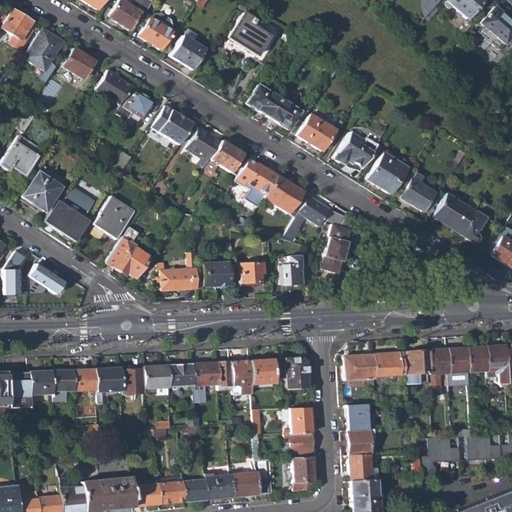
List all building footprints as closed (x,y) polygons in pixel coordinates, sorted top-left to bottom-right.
[(80,0),(94,9),(99,0),(80,0)] [(116,0),(106,17),(127,30),(133,20),(137,22),(151,1),(148,0),(116,0)] [(196,0),(194,4),(199,8),(204,0),(196,0)] [(422,0),(416,10),(427,17),(437,0),(422,0)] [(449,7),(464,19),(480,0),(445,0),(445,2),(443,4),(448,8),(449,7)] [(476,31),(497,49),(511,32),(511,22),(493,6),(479,22),(481,25),(476,31)] [(0,27),(0,29),(19,41),(31,23),(11,10),(0,27)] [(137,36),(158,50),(169,32),(168,31),(171,27),(169,20),(159,13),(152,15),(149,19),(148,19),(137,36)] [(253,59),(259,63),(273,42),(257,31),(247,25),(251,21),(240,13),(224,37),(255,56),(253,59)] [(257,25),(251,21),(247,25),(257,31),(258,27),(257,25)] [(21,58),(42,72),(61,42),(40,29),(21,58)] [(181,36),(191,42),(196,35),(186,29),(181,36)] [(167,55),(190,70),(203,50),(191,42),(181,36),(180,35),(167,55)] [(69,73),(81,80),(92,62),(72,49),(57,71),(66,77),(69,73)] [(130,87),(121,82),(121,83),(116,80),(117,79),(118,77),(107,70),(94,90),(118,106),(128,90),(130,87)] [(244,104),(265,117),(277,98),(256,85),(244,104)] [(128,90),(118,106),(112,114),(122,120),(126,119),(130,112),(140,119),(150,103),(133,92),(128,90)] [(265,117),(286,130),(298,111),(277,98),(265,117)] [(148,127),(177,146),(191,124),(162,106),(148,127)] [(14,127),(21,132),(31,117),(24,112),(14,127)] [(460,123),(470,130),(476,121),(467,114),(460,123)] [(295,136),(318,150),(332,129),(308,115),(295,136)] [(49,129),(55,133),(59,127),(52,123),(49,129)] [(55,133),(61,137),(65,131),(59,127),(55,133)] [(195,164),(201,168),(207,159),(218,141),(197,127),(183,149),(198,158),(195,164)] [(345,160),(359,169),(377,140),(363,131),(359,138),(348,132),(331,159),(341,165),(345,160)] [(8,166),(21,174),(38,149),(17,135),(0,159),(0,166),(5,170),(8,166)] [(207,159),(229,173),(241,155),(218,141),(207,159)] [(364,179),(388,194),(404,168),(388,158),(390,155),(383,151),(364,179)] [(437,185),(441,188),(463,154),(459,151),(437,185)] [(110,169),(118,174),(120,169),(128,157),(121,153),(110,169)] [(243,199),(256,207),(261,198),(264,194),(275,176),(256,163),(255,164),(251,162),(249,165),(245,162),(233,181),(242,187),(243,185),(249,189),(243,199)] [(19,196),(41,211),(57,188),(35,173),(19,196)] [(299,192),(275,176),(264,194),(261,198),(286,214),(293,218),(306,197),(299,192)] [(432,193),(416,182),(410,179),(398,198),(420,212),(432,193)] [(45,224),(59,233),(67,222),(74,227),(90,203),(69,189),(45,224)] [(456,235),(471,211),(444,194),(429,218),(456,235)] [(303,218),(317,227),(328,210),(307,196),(306,197),(293,218),(290,223),(280,240),(290,242),(303,218)] [(89,225),(112,240),(131,212),(107,197),(89,225)] [(476,238),(473,232),(481,220),(486,223),(494,210),(478,200),(471,211),(456,235),(471,243),(474,241),(476,238)] [(342,221),(343,214),(334,213),(333,220),(342,221)] [(317,270),(336,275),(348,230),(329,225),(317,270)] [(122,271),(132,278),(146,256),(119,238),(103,263),(120,274),(122,271)] [(487,254),(511,269),(511,244),(504,240),(503,241),(497,238),(487,254)] [(15,249),(0,272),(1,299),(17,299),(17,295),(40,296),(44,290),(54,298),(63,284),(34,264),(26,276),(17,276),(17,270),(26,257),(15,249)] [(194,289),(191,253),(183,253),(184,270),(161,271),(161,263),(153,264),(154,271),(157,271),(157,277),(157,283),(158,291),(194,289)] [(277,266),(278,285),(298,283),(298,280),(306,280),(304,256),(285,257),(285,265),(277,266)] [(199,265),(201,287),(225,286),(223,263),(199,265)] [(237,265),(239,287),(259,286),(258,273),(262,273),(261,263),(237,265)] [(496,383),(497,386),(502,386),(503,383),(502,349),(501,345),(482,346),(484,371),(484,377),(493,377),(493,382),(496,383)] [(511,383),(511,345),(508,346),(508,348),(502,349),(503,383),(504,384),(511,383)] [(464,372),(484,371),(482,346),(463,348),(464,372)] [(444,349),(445,373),(464,372),(463,348),(444,349)] [(426,373),(426,374),(427,384),(427,393),(438,392),(437,374),(445,373),(444,349),(425,350),(425,351),(426,373)] [(405,352),(400,352),(402,374),(403,385),(427,384),(426,374),(426,373),(425,351),(408,352),(409,358),(405,358),(405,352)] [(371,354),(372,376),(402,374),(400,352),(371,354)] [(341,360),(343,381),(372,379),(372,376),(371,354),(345,356),(341,360)] [(283,388),(284,389),(305,388),(304,362),(300,358),(278,359),(280,388),(283,388)] [(249,384),(248,360),(228,362),(229,386),(230,396),(250,394),(249,384)] [(248,360),(249,384),(272,383),(271,360),(248,360)] [(216,385),(216,387),(229,386),(228,362),(214,363),(216,385)] [(191,387),(216,385),(214,363),(189,364),(191,387)] [(166,365),(167,388),(191,387),(189,364),(166,365)] [(141,370),(142,390),(167,388),(166,365),(141,367),(141,370)] [(95,391),(96,405),(107,405),(106,396),(120,395),(120,394),(119,371),(119,368),(94,370),(95,391)] [(27,372),(28,395),(50,393),(50,392),(49,370),(27,371),(27,372)] [(49,370),(50,392),(72,391),(71,370),(49,370)] [(72,392),(95,391),(94,370),(71,370),(72,391),(72,392)] [(119,371),(120,394),(143,393),(142,390),(141,370),(119,371)] [(5,400),(6,409),(28,408),(28,395),(27,372),(4,373),(5,400)] [(344,431),(370,429),(373,429),(372,413),(365,413),(365,404),(343,406),(344,431)] [(289,409),(290,434),(308,433),(307,408),(289,409)] [(249,424),(250,436),(256,435),(259,435),(258,411),(251,411),(252,423),(249,424)] [(74,427),(74,436),(97,434),(97,426),(74,427)] [(175,429),(176,443),(198,441),(197,427),(175,429)] [(344,431),(346,457),(367,455),(366,435),(370,435),(370,429),(344,431)] [(288,445),(288,459),(289,459),(310,458),(308,433),(290,434),(282,434),(282,445),(288,445)] [(468,436),(464,436),(466,460),(511,457),(511,433),(506,434),(507,445),(487,446),(487,435),(468,436)] [(431,462),(457,461),(457,447),(448,448),(447,438),(425,439),(426,455),(416,456),(419,478),(433,478),(433,466),(431,466),(431,462)] [(79,485),(82,511),(86,511),(131,507),(129,486),(125,447),(76,452),(79,485)] [(346,457),(347,482),(375,480),(374,469),(368,469),(367,455),(346,457)] [(310,458),(289,459),(291,491),(306,489),(311,483),(310,458)] [(253,472),(255,495),(270,494),(267,460),(257,461),(252,461),(253,472)] [(255,495),(253,472),(227,475),(229,498),(255,495)] [(202,480),(204,500),(229,498),(227,475),(202,478),(202,480)] [(58,496),(59,511),(82,511),(79,485),(65,487),(64,480),(56,480),(58,496)] [(202,480),(180,482),(182,502),(204,500),(202,480)] [(347,482),(348,511),(376,511),(375,480),(347,482)] [(156,484),(158,504),(182,502),(180,482),(180,481),(156,484)] [(156,484),(129,486),(131,507),(158,504),(156,484)] [(0,511),(16,511),(14,495),(13,485),(0,486),(0,511)] [(16,511),(36,511),(35,499),(35,498),(34,491),(23,492),(22,485),(13,485),(14,495),(16,511)] [(511,511),(511,488),(451,511),(511,511)] [(35,499),(36,511),(59,511),(58,496),(35,498),(35,499)]
